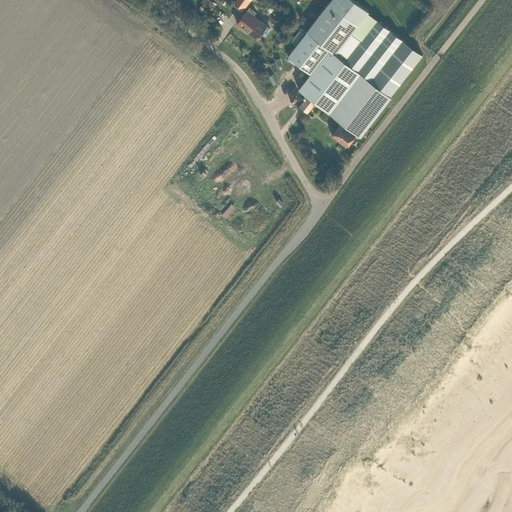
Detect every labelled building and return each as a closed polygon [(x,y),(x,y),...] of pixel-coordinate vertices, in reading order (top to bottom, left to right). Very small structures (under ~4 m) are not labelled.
[(210,0),(203,0),(202,3),(212,10),(216,4),(210,0)] [(234,0),(232,3),(242,11),(250,0),(234,0)] [(348,88),(360,73),(380,88),(381,88),(391,96),(422,55),(366,12),(368,10),(354,0),(329,0),(328,2),(304,32),(286,55),(310,74),(299,88),(323,108),(342,84),(348,88)] [(247,10),(237,23),(256,37),(259,33),(265,37),(271,29),(265,25),(266,25),(253,15),(256,12),(250,6),(247,10)] [(305,10),(301,17),(310,22),(314,14),(305,10)] [(342,84),(323,108),(342,122),(356,133),(360,136),(391,97),(380,88),(360,73),(348,88),(342,84)] [(316,102),(308,96),(299,106),(307,113),(316,102)] [(332,135),(346,146),(356,133),(342,122),(332,135)] [(216,157),(226,147),(221,143),(212,154),(216,157)] [(334,165),(326,172),(330,176),(338,170),(334,165)]
